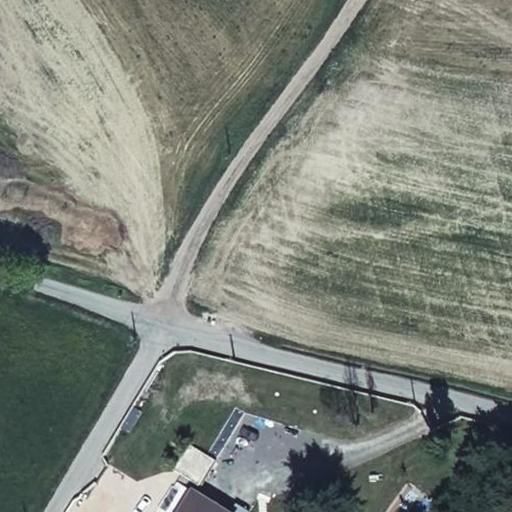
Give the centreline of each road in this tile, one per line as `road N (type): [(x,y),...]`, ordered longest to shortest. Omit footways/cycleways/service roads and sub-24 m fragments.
road 1 (track): [(157,320),(208,203),(357,0)]
road 2 (unclassified): [(157,320),(511,409)]
road 3 (unclassified): [(52,511),(120,403),(157,320)]
road 4 (unclassified): [(0,266),(157,320)]
